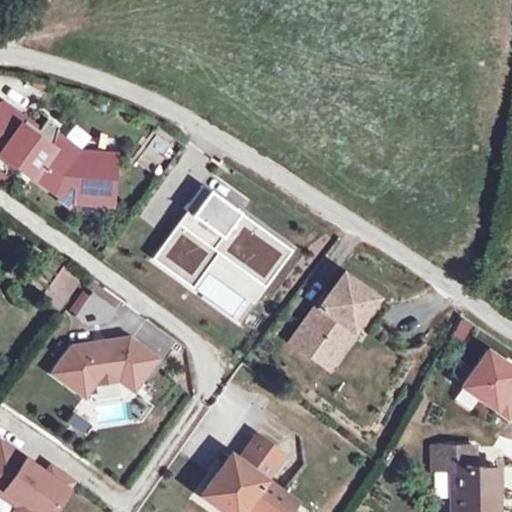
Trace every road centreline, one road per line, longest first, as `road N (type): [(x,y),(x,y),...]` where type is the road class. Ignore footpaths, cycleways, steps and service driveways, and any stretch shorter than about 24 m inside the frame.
road 1 (unclassified): [(511,323),(355,210),(160,100),(61,63),(0,51)]
road 2 (residential): [(0,195),(221,367),(200,397)]
